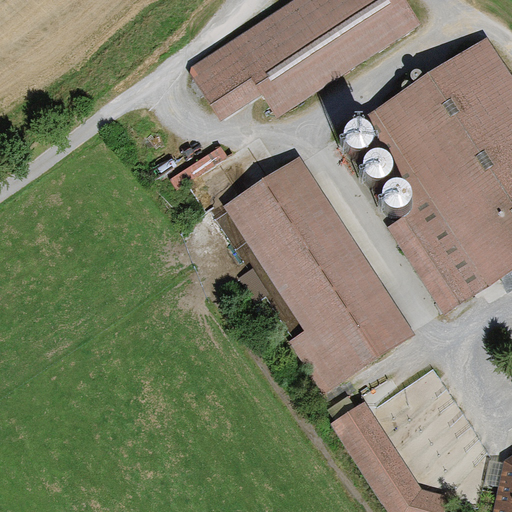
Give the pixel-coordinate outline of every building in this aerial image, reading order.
[(404,0),(299,0),(189,72),(222,123),(262,97),(278,122),(422,28),(404,0)] [(389,231),(445,317),(511,274),(511,75),(488,39),(359,121),(418,213),(389,231)] [(323,396),(415,337),(300,160),(223,209),(305,335),(289,345),(323,396)] [(429,403),(415,382),(381,405),(394,425),(429,403)] [(366,405),(332,427),(387,511),(447,511),(451,499),(422,491),(366,405)] [(481,442),(472,437),(461,434),(451,435),(441,440),(433,447),(428,456),(426,467),(428,478),(433,487),(441,494),(451,499),(462,499),(473,496),(482,490),(488,482),(491,471),(491,461),(487,451),(481,442)] [(494,511),(511,511),(511,468),(505,464),(494,511)]
